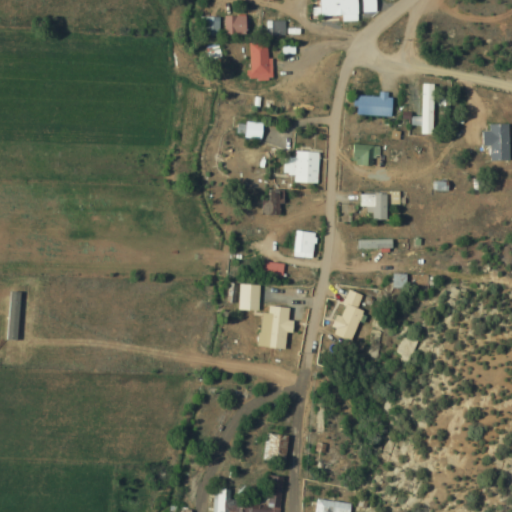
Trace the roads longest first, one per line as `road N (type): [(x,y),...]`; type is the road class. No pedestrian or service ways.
road 1 (residential): [(290,511),(342,74),(362,38),(406,0)]
road 2 (residential): [(352,55),(425,63),(511,86)]
